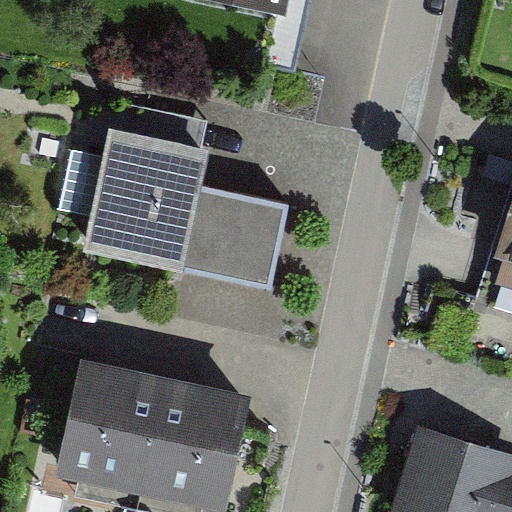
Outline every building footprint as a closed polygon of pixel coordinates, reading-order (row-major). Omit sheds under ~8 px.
[(289,0),(238,0),(287,10),(289,0)] [(211,137),(110,116),(85,237),(185,258),(203,174),(211,137)] [(185,258),(273,276),(290,192),(203,174),(185,258)] [(511,187),(494,242),(511,247),(511,187)] [(168,360),(83,342),(56,463),(142,482),(168,360)] [(142,482),(227,501),(253,379),(168,360),(142,482)] [(511,511),(511,446),(419,418),(390,511),(511,511)]
